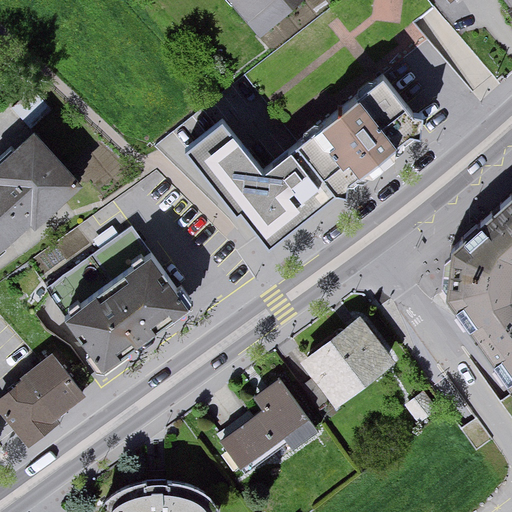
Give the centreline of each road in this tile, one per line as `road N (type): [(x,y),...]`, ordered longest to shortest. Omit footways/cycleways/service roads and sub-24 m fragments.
road 1 (tertiary): [(0,511),(367,241)]
road 2 (residential): [(511,432),(367,241)]
road 3 (tertiary): [(367,241),(511,117)]
